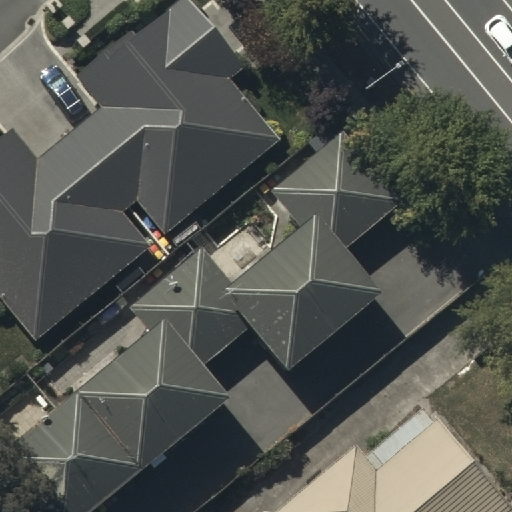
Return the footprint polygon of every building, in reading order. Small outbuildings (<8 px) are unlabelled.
[(0,298),(34,339),(148,246),(119,211),(135,199),(162,231),(274,139),(223,77),(241,63),(188,0),(173,0),(133,34),(129,30),(71,77),(95,106),(37,153),(13,124),(0,134),(0,298)] [(338,130),(266,191),(296,227),(311,214),(340,249),(398,201),(338,130)] [(311,214),(296,227),(230,281),(217,292),(247,328),(283,371),(377,293),(340,249),(311,214)] [(217,292),(230,281),(200,245),(125,308),(144,330),(160,316),(203,365),(247,328),(217,292)] [(90,511),(228,396),(203,365),(160,316),(144,330),(0,449),(0,469),(35,511),(90,511)] [(509,511),(428,415),(369,464),(360,454),(289,511),(509,511)]
